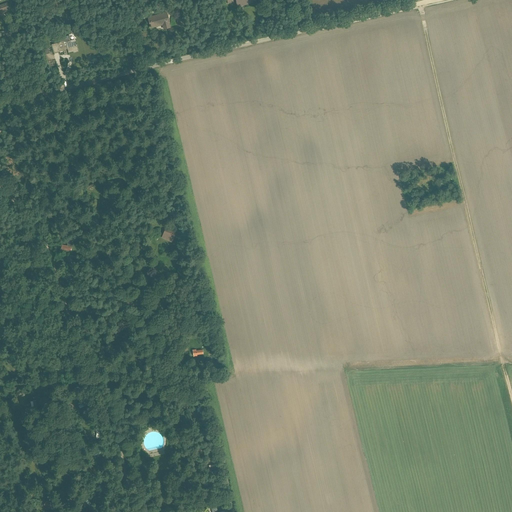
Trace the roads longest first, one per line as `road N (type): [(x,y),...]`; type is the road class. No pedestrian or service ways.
road 1 (track): [(419,7),(501,362)]
road 2 (unclassified): [(0,105),(307,30)]
road 3 (track): [(0,185),(49,247),(67,308)]
road 4 (unknown): [(102,384),(136,511)]
